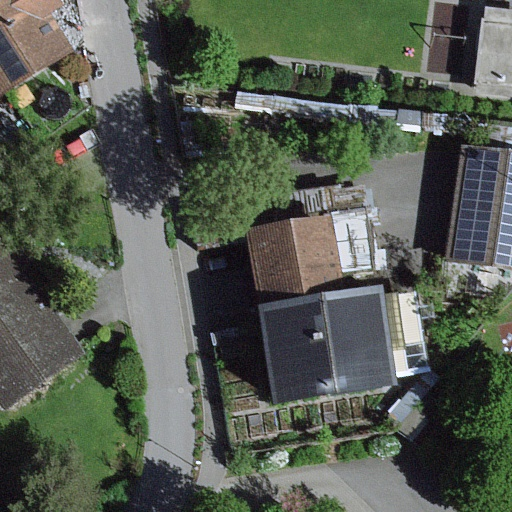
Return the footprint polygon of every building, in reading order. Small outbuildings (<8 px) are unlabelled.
[(0,0),(0,102),(76,56),(53,19),(65,12),(57,0),(0,0)] [(511,13),(483,10),(472,96),(511,100),(511,13)] [(511,156),(458,149),(442,266),(511,275),(511,156)] [(347,294),(376,292),(371,212),(342,214),(347,294)] [(327,220),(241,234),(254,313),(340,299),(327,220)] [(0,243),(0,409),(3,413),(81,359),(0,243)] [(340,299),(254,313),(249,313),(265,415),(394,395),(391,381),(429,375),(415,294),(377,300),(376,293),(340,299)]
